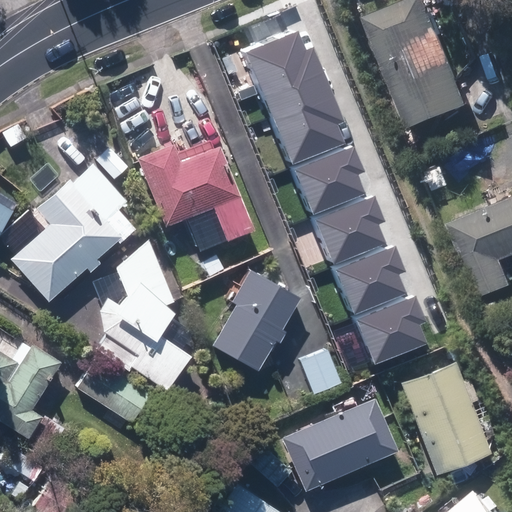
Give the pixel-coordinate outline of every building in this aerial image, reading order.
[(433,0),(415,0),(368,18),(410,128),(473,103),(433,0)] [(263,91),(322,67),(314,47),(306,50),(298,30),(247,51),(263,91)] [(263,91),(273,117),(333,92),(322,67),(263,91)] [(273,117),(293,165),(346,144),(338,124),(345,121),(333,92),(273,117)] [(223,241),(251,229),(214,139),(177,154),(172,143),(134,158),(163,226),(180,219),(192,247),(221,235),(223,241)] [(365,173),(353,146),(292,172),(312,218),(365,196),(357,177),(365,173)] [(16,230),(25,241),(6,257),(44,300),(51,294),(56,300),(107,255),(102,249),(128,226),(115,212),(126,202),(101,173),(91,162),(70,181),(67,178),(32,209),(35,212),(16,230)] [(511,271),(506,256),(511,253),(511,195),(452,217),(481,298),(511,286),(511,271)] [(386,223),(374,196),(314,221),(333,268),(386,246),(378,226),(386,223)] [(163,305),(170,300),(145,240),(112,267),(123,294),(117,303),(102,293),(95,304),(100,330),(104,333),(92,350),(125,372),(129,366),(162,388),(185,353),(155,332),(169,312),(163,305)] [(407,272),(396,245),(335,270),(354,316),(407,294),(399,275),(407,272)] [(227,302),(231,304),(208,343),(254,369),(296,296),(250,270),(247,268),(227,302)] [(427,322),(415,294),(355,320),(374,366),(427,344),(419,325),(427,322)] [(28,409),(59,360),(23,337),(9,359),(0,353),(0,422),(22,436),(36,413),(28,409)] [(325,346),(296,359),(311,394),(340,381),(325,346)] [(91,356),(71,386),(129,424),(148,394),(91,356)] [(454,359),(424,371),(396,383),(433,473),(460,462),(491,450),(454,359)] [(372,391),(279,436),(306,492),(399,447),(372,391)] [(5,441),(0,450),(0,480),(25,495),(43,462),(5,441)] [(260,441),(244,458),(274,487),(290,470),(260,441)] [(33,511),(74,511),(86,496),(52,473),(28,508),(33,511)] [(283,511),(239,479),(214,511),(283,511)] [(501,511),(482,487),(451,511),(501,511)]
